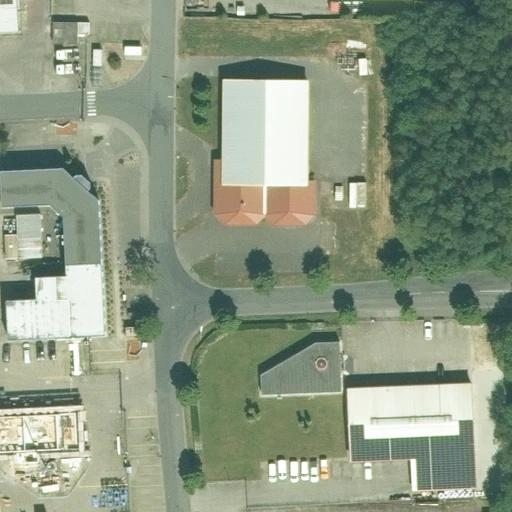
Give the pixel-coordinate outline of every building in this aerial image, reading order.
[(0,0),(0,32),(16,32),(14,0),(0,0)] [(52,24),(51,45),(78,45),(78,24),(52,24)] [(221,77),(220,157),(213,157),(212,214),(223,227),(257,226),(265,218),(272,225),(306,225),(315,214),(315,196),(329,196),(330,184),(317,184),(317,179),(308,179),(309,78),(221,77)] [(62,167),(0,169),(0,194),(1,207),(50,205),(64,216),(66,273),(53,274),(54,299),(68,299),(70,334),(105,333),(99,199),(89,189),(90,187),(90,182),(82,175),(75,175),(73,177),(62,167)] [(17,216),(18,240),(42,239),(41,215),(17,216)] [(311,345),(258,378),(258,397),(339,395),(338,345),(311,345)] [(347,462),(411,460),(413,493),(473,490),(468,384),(344,390),(347,462)] [(0,415),(0,451),(77,449),(75,412),(0,415)]
